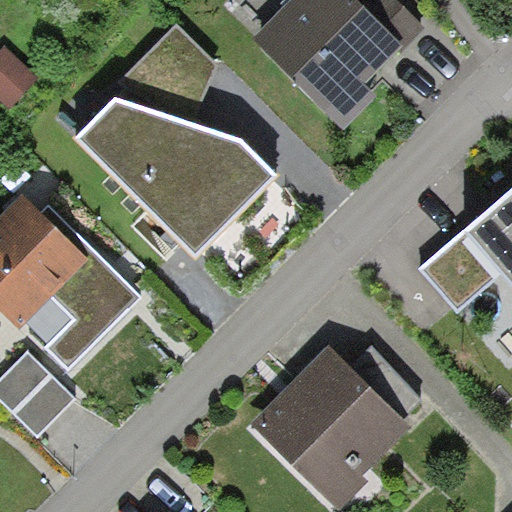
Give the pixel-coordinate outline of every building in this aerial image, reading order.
[(358,0),(290,0),(253,37),(345,130),(379,96),(366,82),(400,49),(402,52),(427,27),(399,0),(364,0),(362,3),(358,0)] [(122,82),(127,87),(77,139),(196,254),(276,174),(245,142),(193,126),(220,65),(178,25),(122,82)] [(10,54),(0,61),(0,103),(30,80),(10,54)] [(511,191),(422,269),(457,310),(503,271),(511,281),(511,191)] [(0,306),(20,326),(52,293),(78,318),(49,348),(72,370),(143,297),(50,206),(42,213),(22,194),(0,216),(0,306)] [(349,367),(402,417),(420,398),(372,344),(349,367)] [(328,348),(251,429),(338,511),(369,479),(365,474),(411,426),(402,417),(349,367),(328,348)] [(27,353),(0,380),(0,396),(40,435),(75,399),(27,353)]
